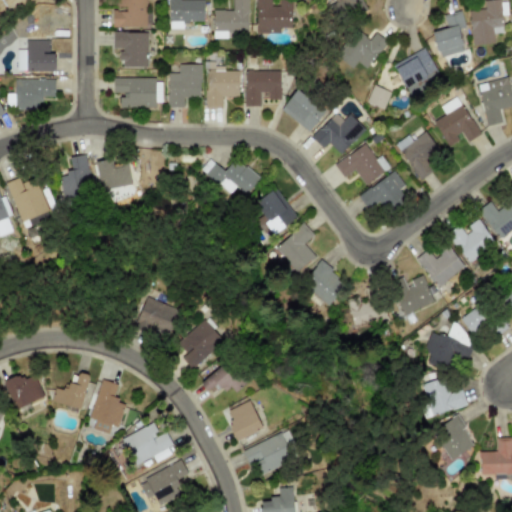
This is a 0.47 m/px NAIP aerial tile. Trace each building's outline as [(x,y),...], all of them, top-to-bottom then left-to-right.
[(145,0),(116,0),(116,9),(111,9),(111,26),(145,26),(145,0)] [(203,22),(203,0),(167,0),(167,22),(203,22)] [(246,0),(231,0),(231,10),(212,10),(211,37),(226,38),(226,32),(246,32),(246,0)] [(279,33),(279,27),(290,27),(290,0),(278,0),(278,6),(270,6),(270,0),(254,0),(255,33),(279,33)] [(331,0),(326,3),(337,23),(365,8),(360,0),(331,0)] [(502,32),(499,0),(482,0),(483,8),(468,9),(470,46),(493,44),(493,33),(502,32)] [(438,57),(463,50),(457,29),(464,27),(459,10),(442,15),(446,28),(431,32),(438,57)] [(146,67),(147,32),(112,32),(111,48),(120,48),(119,66),(146,67)] [(362,67),(387,44),(377,33),(368,41),(362,34),(337,56),(349,69),(357,61),(362,67)] [(54,53),(48,53),(47,39),(24,40),(25,50),(15,50),(16,71),(54,70),(54,53)] [(392,63),(408,96),(439,81),(424,48),(392,63)] [(199,97),(199,64),(177,64),(177,73),(167,73),(166,107),(182,107),(182,97),(199,97)] [(237,71),(222,71),(222,67),(205,67),(205,108),(220,108),(221,96),(237,97),(237,71)] [(244,106),(259,105),(258,93),(266,92),(266,99),(279,99),(279,70),(243,71),(244,106)] [(118,107),(154,107),(154,77),(112,78),(112,94),(118,93),(118,107)] [(476,83),(485,126),(500,122),(497,109),(511,105),(511,100),(507,77),(476,83)] [(13,79),(14,109),(39,109),(39,97),(54,97),(53,79),(13,79)] [(388,90),(370,85),(365,103),(383,108),(388,90)] [(279,109),(307,131),(323,111),(296,89),(279,109)] [(465,141),(478,135),(457,96),(439,106),(443,115),(432,120),(445,144),(462,135),(465,141)] [(347,114),(341,120),(333,112),(310,137),(321,148),(327,142),(340,154),(363,129),(347,114)] [(436,150),(425,131),(410,140),(407,136),(395,143),(417,180),(432,171),(423,157),(436,150)] [(374,159),(363,143),(333,164),(342,177),(353,170),(363,184),(388,168),(379,155),(374,159)] [(84,154),(68,157),(71,171),(57,173),(62,201),(91,196),(84,154)] [(199,168),(227,194),(235,186),(243,194),(258,178),(235,157),(222,171),(209,158),(199,168)] [(95,162),(99,190),(129,186),(126,158),(95,162)] [(386,212),(405,199),(398,189),(403,185),(392,170),(356,195),(366,210),(378,201),(386,212)] [(4,183),(20,222),(47,210),(33,178),(19,184),(17,177),(4,183)] [(295,216),(271,187),(251,204),(275,233),(295,216)] [(0,235),(11,232),(6,216),(5,216),(0,199),(0,235)] [(496,211),(488,201),(476,211),(498,239),(511,227),(511,204),(509,200),(496,211)] [(464,262),(493,245),(477,218),(466,225),(469,230),(462,234),(456,225),(446,232),(464,262)] [(295,272),(313,256),(302,243),(312,234),(302,223),(274,248),(295,272)] [(462,266),(447,246),(432,258),(426,250),(414,260),(436,287),(462,266)] [(345,284),(320,262),(300,284),(325,306),(345,284)] [(406,280),(405,279),(389,285),(400,314),(431,302),(421,275),(406,280)] [(511,306),(511,276),(510,275),(496,290),(511,306)] [(132,323),(166,337),(177,310),(143,296),(132,323)] [(351,328),(386,322),(382,297),(375,298),(374,297),(346,302),(351,328)] [(490,320),(476,304),(458,320),(473,336),(490,320)] [(172,344),(190,368),(222,343),(204,319),(172,344)] [(445,335),(436,332),(433,340),(427,337),(422,350),(428,352),(425,360),(449,370),(453,360),(462,364),(471,343),(456,324),(450,322),(445,335)] [(88,375),(77,372),(74,384),(67,382),(65,390),(53,387),(49,401),(79,409),(88,375)] [(42,397),(33,375),(22,379),(20,374),(2,381),(13,409),(42,397)] [(464,405),(460,389),(448,393),(443,376),(419,383),(425,402),(419,404),(423,417),(464,405)] [(124,403),(112,399),(116,384),(99,379),(87,418),(94,420),(91,429),(107,433),(110,425),(116,427),(124,403)] [(223,411),(236,440),(260,430),(248,400),(223,411)] [(473,446),(456,415),(431,428),(447,460),(473,446)] [(120,438),(132,464),(171,446),(164,431),(157,435),(151,423),(120,438)] [(479,451),(479,474),(511,473),(510,437),(494,437),(494,451),(479,451)] [(134,478),(144,498),(152,494),(157,505),(180,494),(174,480),(186,474),(178,457),(134,478)] [(291,511),(291,487),(277,487),(277,495),(269,496),(269,501),(259,501),(259,511),(291,511)]
